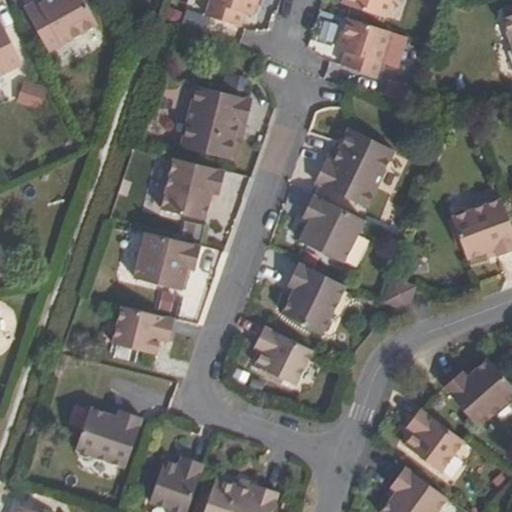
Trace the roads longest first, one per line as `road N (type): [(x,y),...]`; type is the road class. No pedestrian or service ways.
road 1 (residential): [(303,76),(207,354),(201,394),(221,418),(345,461)]
road 2 (residential): [(511,301),(392,351),(375,373),(345,461)]
